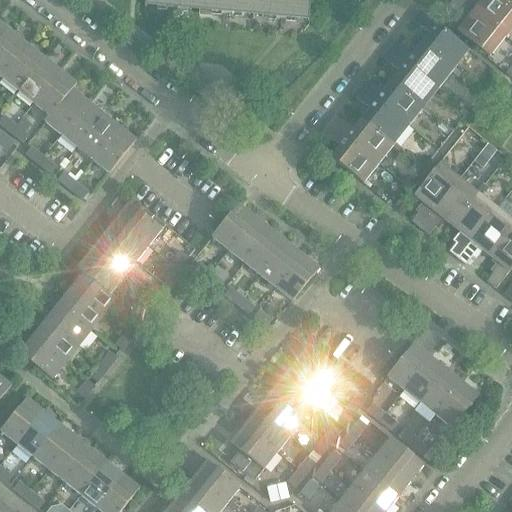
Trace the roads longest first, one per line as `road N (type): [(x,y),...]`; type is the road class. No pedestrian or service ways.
road 1 (residential): [(172,323),(243,377),(351,241)]
road 2 (residential): [(0,191),(64,243),(172,105)]
road 3 (residential): [(397,0),(257,174)]
road 4 (residential): [(511,354),(351,241)]
road 5 (residential): [(172,105),(47,0)]
